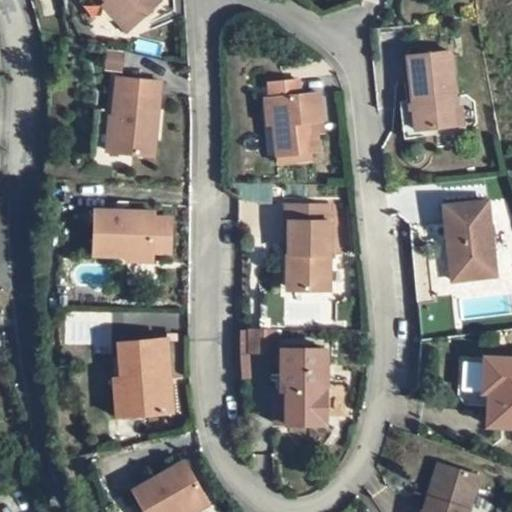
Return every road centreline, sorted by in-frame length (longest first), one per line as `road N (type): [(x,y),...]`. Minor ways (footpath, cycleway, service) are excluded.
road 1 (residential): [(206,0),(207,412),(217,456),(245,494),(285,509),(326,499),(349,482),(376,414),(388,302),(356,68),(336,42)]
road 2 (unclassified): [(6,0),(22,56),(23,324),(63,511)]
